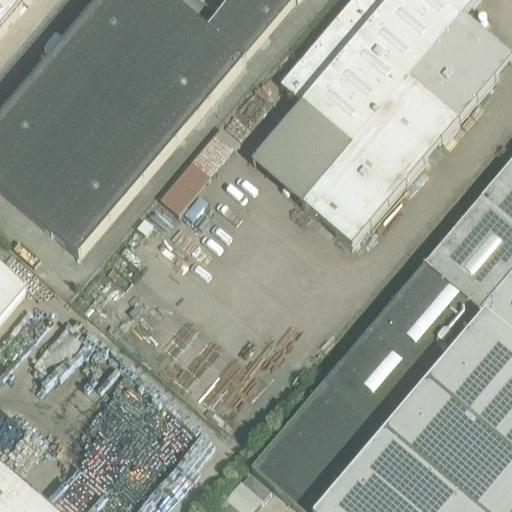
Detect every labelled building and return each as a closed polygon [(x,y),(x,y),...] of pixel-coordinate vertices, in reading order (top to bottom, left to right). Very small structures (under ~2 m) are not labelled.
[(295,4),(298,5),(301,0),(235,0),(207,34),(167,0),(104,0),(0,123),(0,195),(79,262),(245,66),(244,65),(295,4)] [(0,0),(0,39),(33,0),(0,0)] [(511,0),(362,0),(233,153),(351,254),(511,65),(511,0)] [(511,511),(511,170),(252,477),(293,511),(511,511)] [(0,326),(27,294),(0,271),(0,326)] [(49,511),(0,470),(0,511),(49,511)]
